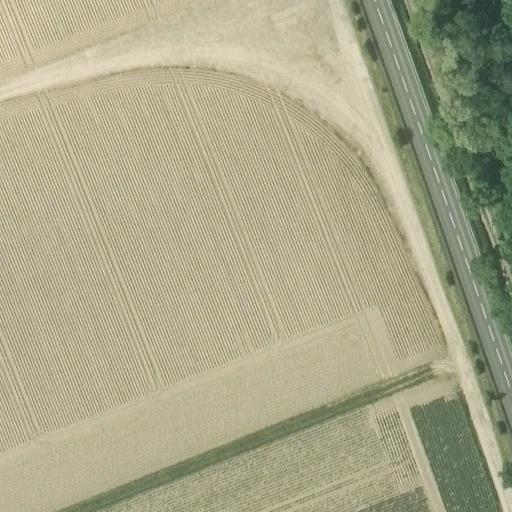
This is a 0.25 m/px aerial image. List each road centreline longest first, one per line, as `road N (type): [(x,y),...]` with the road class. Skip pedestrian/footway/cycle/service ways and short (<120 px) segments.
road 1 (tertiary): [(511,397),(375,0)]
road 2 (track): [(77,511),(459,360)]
road 3 (track): [(409,0),(511,289)]
road 4 (track): [(267,0),(0,91)]
